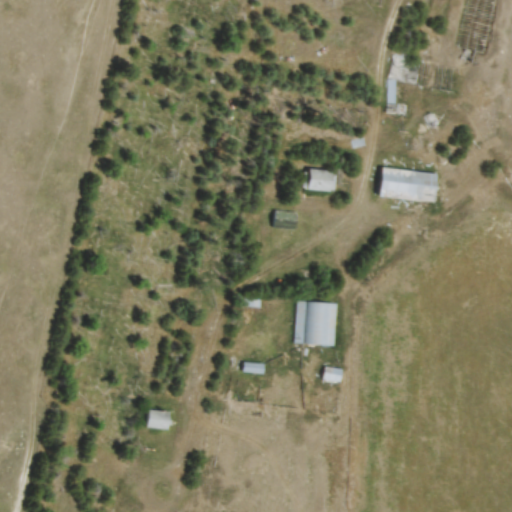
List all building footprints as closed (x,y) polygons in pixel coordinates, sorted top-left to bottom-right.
[(400,56),(388,59),(391,73),(399,72),(398,70),(403,69),(400,56)] [(431,202),(434,173),(375,168),(373,197),(431,202)] [(332,190),(332,170),(301,170),(301,190),(332,190)] [(270,228),(291,228),(292,211),(271,211),(270,228)] [(292,344),(333,346),(335,303),(294,301),(292,344)] [(259,372),(260,365),(239,363),(238,371),(259,372)] [(140,428),(165,428),(165,410),(140,410),(140,428)]
